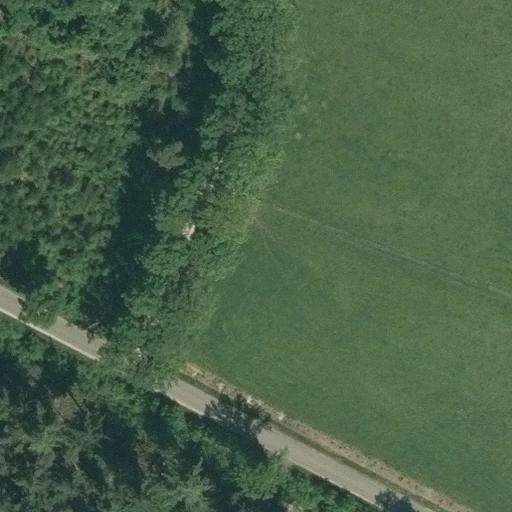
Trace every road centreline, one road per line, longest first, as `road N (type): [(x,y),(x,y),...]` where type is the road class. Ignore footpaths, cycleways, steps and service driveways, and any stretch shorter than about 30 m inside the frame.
road 1 (unclassified): [(413,511),(0,295)]
road 2 (track): [(124,359),(241,107),(255,51),(254,0)]
